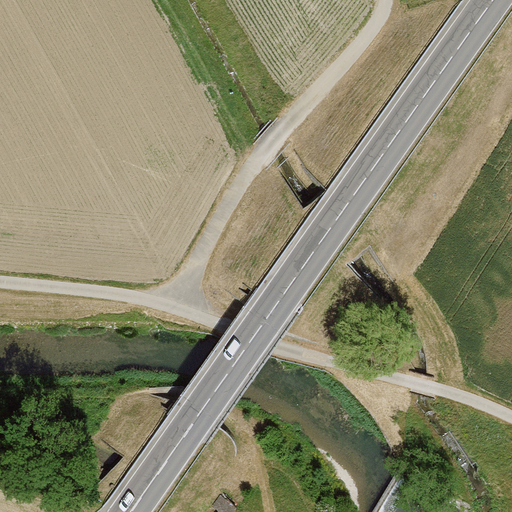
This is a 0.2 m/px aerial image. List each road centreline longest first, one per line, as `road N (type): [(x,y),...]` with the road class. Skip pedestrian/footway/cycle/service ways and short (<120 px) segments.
road 1 (primary): [(491,0),(129,511)]
road 2 (track): [(408,381),(177,309),(0,282)]
road 3 (track): [(177,309),(252,165),(358,48),(385,0)]
